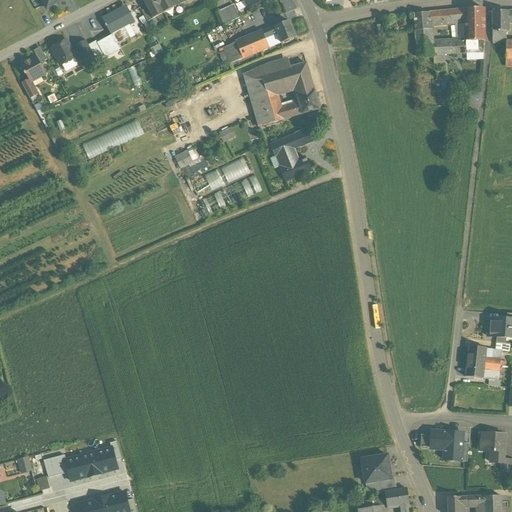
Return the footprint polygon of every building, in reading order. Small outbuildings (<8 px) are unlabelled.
[(41,0),(47,9),(64,0),(41,0)] [(141,0),(147,9),(152,20),(175,7),(171,0),(141,0)] [(244,0),(248,8),(264,0),(244,0)] [(233,6),(226,9),(218,13),(224,26),(232,22),(239,18),(233,6)] [(123,9),(103,20),(111,35),(122,29),(134,22),(129,14),(127,15),(123,9)] [(147,9),(142,12),(147,22),(152,20),(147,9)] [(444,12),(429,13),(430,25),(465,22),(465,10),(448,11),(444,12)] [(485,42),(484,10),(465,10),(465,22),(465,42),(466,42),(485,42)] [(511,12),(492,12),(491,43),(504,44),(505,32),(509,32),(509,23),(511,22),(511,12)] [(432,44),(430,25),(429,13),(414,14),(418,57),(433,55),(432,44)] [(290,22),(275,29),(277,35),(281,44),(296,37),(290,22)] [(274,27),(263,32),(265,39),(269,48),(281,44),(277,35),(275,29),(274,27)] [(112,36),(97,44),(105,58),(121,50),(118,46),(128,41),(122,29),(111,35),(112,36)] [(263,32),(236,43),(243,59),(269,48),(265,39),(263,32)] [(76,58),(66,41),(51,49),(61,66),(76,58)] [(86,41),(74,47),(86,68),(97,62),(89,46),(86,41)] [(89,46),(97,62),(105,58),(97,44),(96,42),(89,46)] [(465,42),(432,44),(433,55),(466,54),(466,42),(465,42)] [(484,54),(485,42),(466,42),(466,54),(484,54)] [(224,48),(225,53),(221,55),(224,62),(229,60),(230,65),(243,59),(236,43),(224,48)] [(46,74),(36,57),(20,66),(24,73),(25,76),(28,80),(29,83),(31,82),(46,74)] [(278,110),(274,95),(287,91),(281,71),(282,71),(279,62),(269,65),(244,76),(259,128),(270,124),(281,121),(278,110)] [(282,71),(281,71),(287,91),(295,89),(312,84),(306,64),(282,71)] [(31,82),(29,83),(28,80),(21,83),(30,99),(38,95),(31,82)] [(312,84),(295,89),(299,104),(302,115),(319,110),(312,84)] [(467,92),(456,91),(455,114),(466,114),(467,92)] [(299,104),(288,107),(278,110),(281,121),(291,118),(302,115),(299,104)] [(89,159),(144,135),(138,120),(82,144),(89,159)] [(230,129),(219,134),(224,143),(235,138),(230,129)] [(307,130),(301,132),(295,135),(295,136),(271,145),(276,157),(277,157),(281,167),(280,167),(286,182),(311,172),(306,161),(297,165),(291,151),(300,147),(300,148),(307,145),(313,143),(307,130)] [(194,148),(174,158),(180,169),(200,160),(194,148)] [(243,157),(221,169),(229,183),(251,172),(243,157)] [(220,168),(205,174),(212,190),(226,185),(220,168)] [(206,191),(211,189),(205,177),(201,179),(206,191)] [(511,320),(507,320),(489,318),(488,337),(507,338),(507,331),(511,331),(511,320)] [(509,344),(497,343),(496,350),(502,351),(509,352),(509,344)] [(486,349),(469,347),(467,362),(485,364),(485,358),(486,349)] [(496,350),(486,349),(485,358),(501,360),(502,351),(496,350)] [(485,364),(467,362),(465,377),(483,379),(484,370),(485,364)] [(500,366),(485,364),(484,370),(500,372),(500,371),(500,366)] [(500,372),(484,370),(483,379),(489,380),(499,381),(500,372)] [(444,460),(461,461),(462,445),(463,434),(434,433),(434,437),(433,449),(433,450),(445,451),(444,460)] [(494,436),(479,435),(479,449),(493,450),(492,463),(502,464),(503,464),(503,459),(505,436),(494,435),(494,436)] [(421,448),(433,449),(434,437),(422,437),(421,448)] [(122,459),(117,442),(110,444),(112,448),(115,461),(122,459)] [(112,448),(66,461),(65,461),(69,473),(71,481),(117,468),(115,461),(112,448)] [(55,476),(69,473),(65,461),(66,461),(64,456),(50,459),(55,476)] [(388,456),(362,460),(366,484),(391,480),(391,479),(388,456)] [(32,471),(29,459),(19,461),(22,473),(32,471)] [(49,479),(55,476),(50,459),(44,461),(49,479)] [(511,459),(503,459),(503,464),(502,464),(501,472),(511,472),(511,459)] [(34,481),(37,493),(50,489),(47,478),(34,481)] [(391,480),(366,484),(367,496),(386,493),(397,491),(395,478),(391,479),(391,480)] [(397,491),(386,493),(387,500),(365,503),(366,510),(381,507),(381,508),(389,507),(389,508),(401,506),(401,511),(410,511),(407,489),(397,491)] [(78,511),(130,511),(127,501),(125,491),(77,504),(78,511)] [(501,511),(501,496),(484,497),(484,507),(484,511),(501,511)] [(475,497),(467,498),(467,506),(475,506),(475,497)] [(484,497),(475,497),(475,506),(481,506),(484,505),(484,497)] [(467,498),(448,498),(448,511),(462,511),(462,506),(467,506),(467,498)] [(136,511),(133,499),(127,501),(130,511),(136,511)]
